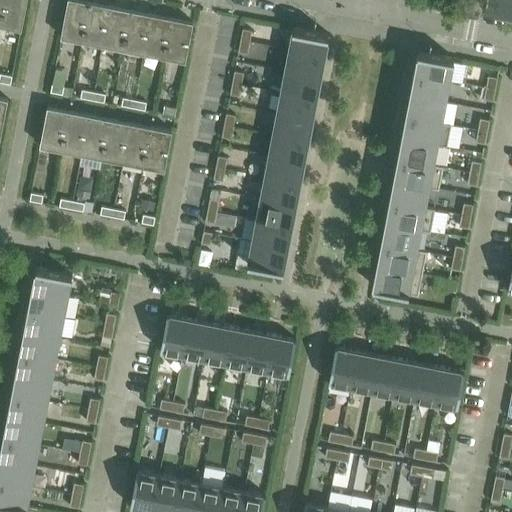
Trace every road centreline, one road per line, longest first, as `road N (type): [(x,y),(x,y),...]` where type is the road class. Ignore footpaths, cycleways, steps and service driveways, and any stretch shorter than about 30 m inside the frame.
road 1 (residential): [(8,200),(47,0)]
road 2 (residential): [(378,13),(511,39)]
